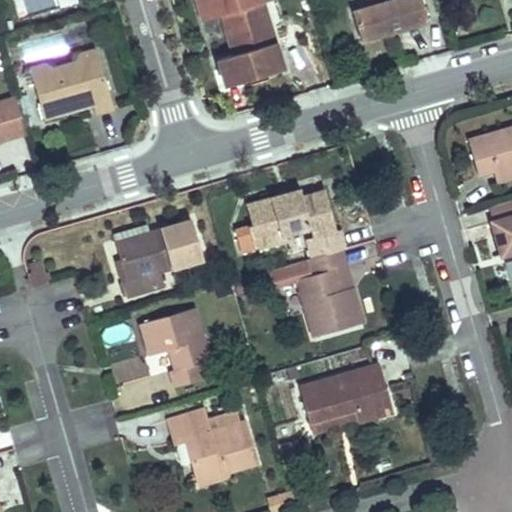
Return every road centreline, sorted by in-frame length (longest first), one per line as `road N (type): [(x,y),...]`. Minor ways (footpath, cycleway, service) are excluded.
road 1 (residential): [(405,95),(500,427),(495,474)]
road 2 (residential): [(87,511),(22,285)]
road 3 (residential): [(187,157),(405,95)]
road 4 (residential): [(0,212),(187,157)]
road 5 (residential): [(187,157),(133,0)]
road 6 (residential): [(363,511),(495,474)]
